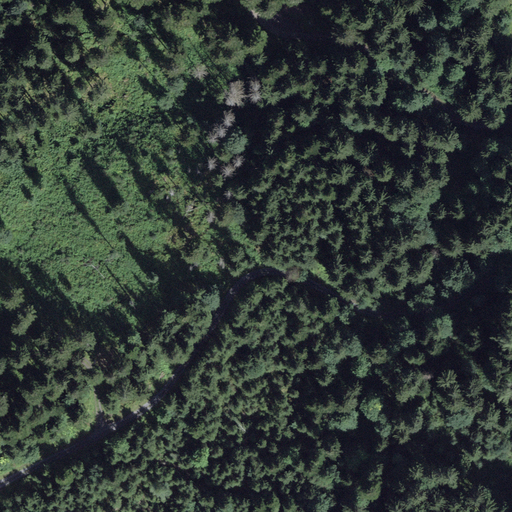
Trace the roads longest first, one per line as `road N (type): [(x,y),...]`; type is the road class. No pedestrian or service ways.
road 1 (track): [(511,266),(425,311),(371,312),(316,278),(261,271),(236,283),(167,387),(67,453),(0,484)]
road 2 (track): [(241,0),(258,21),(373,59),(457,121),(511,125)]
road 3 (track): [(102,432),(97,372),(74,352),(24,351),(0,366)]
